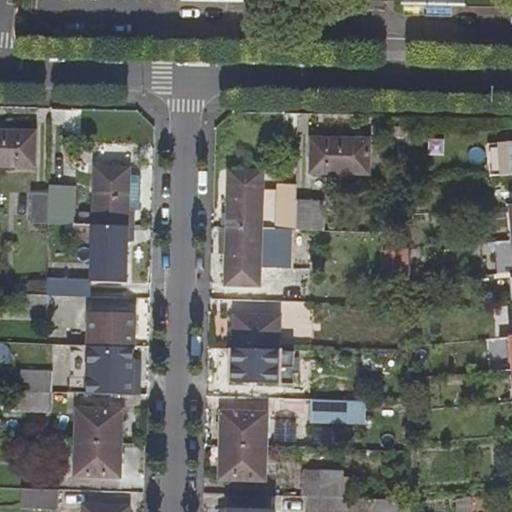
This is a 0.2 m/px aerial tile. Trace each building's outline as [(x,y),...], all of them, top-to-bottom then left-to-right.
[(404,0),(404,5),(403,5),(402,7),(465,9),(466,6),(465,6),(464,0),(404,0)] [(0,130),(0,164),(36,166),(37,132),(0,130)] [(314,138),(313,172),(371,173),(371,140),(314,138)] [(511,141),(490,143),(492,176),(511,174),(511,141)] [(97,168),(95,224),(129,225),(131,169),(97,168)] [(230,171),(229,227),(290,229),(297,229),(297,200),(298,184),(278,184),(277,214),(263,214),(264,171),(230,171)] [(52,194),(51,223),(76,224),(77,186),(52,186),(52,194)] [(33,194),(32,224),(51,224),(51,223),(52,194),(33,194)] [(297,200),(297,229),(325,230),(325,200),(297,200)] [(95,224),(93,281),(126,283),(129,225),(95,224)] [(229,227),(227,285),(261,286),(262,268),(288,268),(290,229),(229,227)] [(511,239),(500,241),(501,255),(511,253),(511,239)] [(386,249),(386,268),(399,268),(399,250),(386,249)] [(511,253),(501,255),(502,273),(511,271),(511,253)] [(50,279),(49,294),(75,294),(76,279),(50,278),(50,279)] [(18,282),(17,293),(49,294),(50,279),(32,279),(32,283),(18,282)] [(373,290),(372,303),(396,304),(384,290),(373,290)] [(17,293),(17,315),(48,316),(49,294),(17,293)] [(91,312),(90,344),(135,346),(136,314),(91,312)] [(236,316),(235,349),(279,350),(280,317),(236,316)] [(90,344),(89,378),(134,379),(135,346),(90,344)] [(235,349),(234,382),(278,383),(279,350),(235,349)] [(23,370),(22,391),(54,392),(54,371),(23,370)] [(22,391),(21,412),(53,413),(54,392),(22,391)] [(312,399),(312,422),(367,424),(368,401),(312,399)] [(79,408),(78,440),(122,441),(123,409),(79,408)] [(223,411),(221,445),(266,446),(267,412),(223,411)] [(78,440),(77,474),(121,475),(122,441),(78,440)] [(221,445),(220,477),(265,479),(266,446),(221,445)] [(305,471),(304,496),(309,496),(344,497),(345,473),(305,471)] [(24,488),(23,506),(61,507),(61,489),(24,488)] [(309,496),(308,511),(412,511),(413,499),(344,497),(309,496)]
